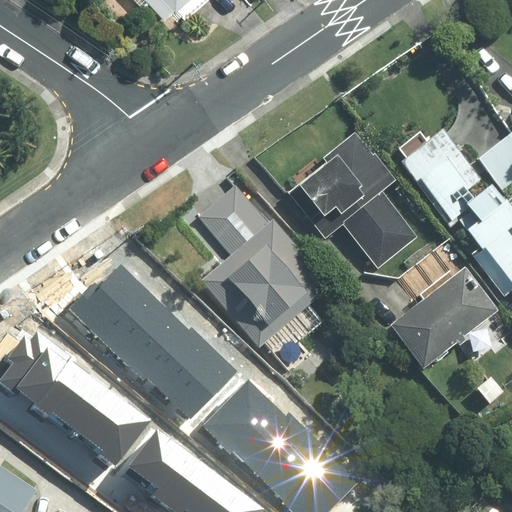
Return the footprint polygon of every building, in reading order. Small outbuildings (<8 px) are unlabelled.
[(483,179),(447,131),(431,144),(422,132),(403,147),(410,158),(404,163),(452,226),(472,211),(461,195),(483,179)] [(291,192),(327,240),(345,225),(380,270),(420,237),(386,193),(399,180),(379,153),(376,155),(359,132),(326,158),(329,162),(291,192)] [(511,185),(511,136),(480,158),(503,192),(511,185)] [(509,201),(496,184),(471,204),(484,220),(472,231),(487,251),(477,257),(507,296),(511,292),(511,201),(511,200),(509,201)] [(272,225),(238,186),(199,217),(234,256),(204,281),(262,349),(335,287),(278,220),(272,225)] [(121,259),(74,307),(97,330),(144,281),(121,259)] [(501,310),(468,268),(395,326),(428,367),(460,342),(463,345),(470,339),(468,336),(501,310)] [(144,281),(97,330),(120,352),(167,304),(144,281)] [(167,304),(120,352),(143,374),(190,326),(167,304)] [(190,326),(143,374),(165,396),(213,348),(190,326)] [(0,377),(34,402),(66,359),(32,334),(27,341),(20,336),(4,357),(12,362),(0,377)] [(213,348),(165,396),(188,419),(236,370),(213,348)] [(34,402),(76,433),(108,390),(66,359),(34,402)] [(492,373),(476,385),(490,404),(506,392),(492,373)] [(249,379),(202,427),(229,453),(276,405),(249,379)] [(76,433),(118,463),(150,420),(108,390),(76,433)] [(276,405),(229,453),(256,479),(303,431),(276,405)] [(199,460),(159,429),(128,470),(168,500),(199,460)] [(303,431),(256,479),(283,505),(329,457),(303,431)] [(329,457),(283,505),(290,511),(328,511),(356,483),(329,457)] [(223,511),(240,491),(199,460),(168,500),(183,511),(223,511)] [(0,511),(27,511),(41,491),(0,464),(0,511)] [(266,511),(240,491),(223,511),(266,511)]
